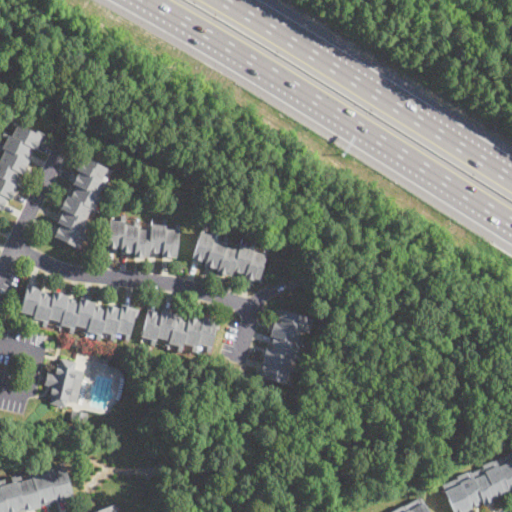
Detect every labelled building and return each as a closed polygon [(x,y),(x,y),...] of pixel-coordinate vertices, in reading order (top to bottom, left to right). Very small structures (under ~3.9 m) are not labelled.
[(35,133),(37,130),(44,134),(40,142),(38,141),(34,149),(29,146),(26,152),(28,153),(25,159),(28,161),(21,173),(17,171),(14,177),(16,178),(13,184),(16,185),(11,198),(5,196),(3,200),(6,201),(2,210),(0,208),(0,158),(3,152),(0,150),(0,146),(2,147),(6,138),(1,136),(3,132),(10,136),(15,127),(10,124),(12,121),(35,133)] [(91,159),(112,170),(110,173),(104,170),(99,180),(107,185),(106,188),(101,185),(95,194),(104,199),(102,201),(98,199),(93,208),(96,210),(94,213),(89,210),(84,219),(93,224),(91,227),(85,223),(80,233),(88,238),(87,240),(82,238),(77,247),(53,235),(57,227),(58,228),(60,223),(56,222),(59,214),(62,215),(65,210),(60,208),(63,200),(64,200),(66,195),(69,196),(72,190),(75,190),(78,185),(72,182),(79,170),(76,168),(79,161),(83,153),(90,157),(91,159)] [(123,224),(132,225),(133,220),(138,220),(137,229),(144,229),(145,224),(160,225),(161,219),(165,220),(165,228),(174,229),(175,224),(179,224),(175,257),(160,255),(161,252),(156,251),(156,252),(148,251),(147,257),(132,255),(133,252),(119,251),(120,246),(115,245),(115,248),(106,247),(109,220),(120,221),(120,215),(124,215),(123,224)] [(212,239),(222,242),(223,236),(227,238),(224,246),(237,250),(239,243),(249,247),(251,241),(255,242),(252,251),(261,254),(263,248),(267,249),(260,272),(263,273),(260,282),(243,276),(244,273),(240,272),(240,273),(232,270),(230,275),(216,270),(217,268),(204,264),(205,259),(201,258),(200,260),(191,257),(199,232),(213,237),(212,239)] [(51,296),(52,291),(68,295),(67,297),(75,299),(74,302),(78,303),(80,298),(94,302),(94,305),(100,306),(100,308),(105,309),(106,304),(120,307),(121,304),(139,309),(136,317),(133,317),(128,340),(124,339),(125,334),(115,332),(113,340),(109,339),(110,334),(101,331),(99,340),(94,338),(96,333),(87,331),(86,333),(82,332),(84,327),(74,324),(72,333),(67,332),(69,326),(60,324),(59,327),(57,326),(59,321),(48,318),(45,327),(41,325),(42,320),(33,318),(33,320),(29,319),(30,314),(20,311),(26,285),(41,289),(40,291),(46,293),(45,294),(47,294),(47,295),(51,296)] [(303,327),(308,328),(307,332),(298,329),(295,339),(301,341),(300,345),(298,344),(295,353),(300,354),(299,359),(290,356),(288,366),(293,367),(292,371),(288,370),(284,383),(260,376),(264,363),(261,363),(263,356),(262,355),(264,347),(270,349),(271,344),(270,344),(272,336),(269,336),(271,331),(270,331),(272,321),(278,323),(279,317),(277,317),(280,308),(306,316),(303,327)] [(175,314),(175,317),(182,319),(182,321),(186,322),(187,316),(201,319),(202,316),(211,318),(210,321),(216,323),(209,352),(205,351),(206,345),(196,343),(194,351),(191,351),(192,345),(182,343),(180,351),(176,350),(177,344),(169,342),(168,346),(164,345),(166,338),(155,336),(153,345),(149,344),(151,338),(140,336),(147,310),(155,312),(155,314),(159,315),(160,309),(170,312),(170,313),(175,314)] [(74,362),(73,368),(82,371),(75,402),(66,400),(65,406),(49,403),(51,396),(48,396),(51,385),(43,384),(46,373),(53,375),(54,371),(52,371),(54,366),(55,366),(56,364),(58,365),(59,358),(74,362)] [(88,413),(85,424),(69,420),(72,409),(88,413)] [(511,490),(508,492),(507,491),(504,492),(504,493),(491,499),(492,501),(483,504),(482,501),(478,502),(479,505),(471,508),(472,511),(469,511),(453,511),(441,484),(454,479),(454,480),(456,479),(455,476),(467,471),(468,472),(470,471),(471,472),(480,468),(481,469),(482,468),(481,465),(492,461),(506,456),(506,454),(511,451),(511,490)] [(62,463),(71,498),(56,502),(55,501),(41,506),(24,511),(23,511),(19,511),(0,511),(0,480),(4,479),(5,484),(9,482),(8,478),(13,476),(15,482),(18,481),(17,476),(19,475),(21,480),(27,478),(25,472),(34,470),(35,475),(43,473),(42,468),(45,467),(46,468),(51,467),(52,471),(59,469),(58,465),(62,463)] [(420,496),(428,511),(390,511),(401,505),(401,506),(420,496)] [(110,510),(110,511),(90,511),(114,503),(116,507),(110,510)]
